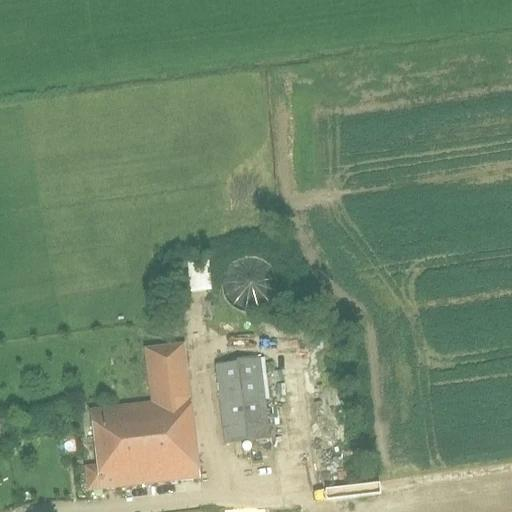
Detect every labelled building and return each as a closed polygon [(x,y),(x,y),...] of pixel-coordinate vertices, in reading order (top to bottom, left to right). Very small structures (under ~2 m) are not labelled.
[(239,312),(248,314),(258,312),(266,308),(273,300),(276,291),(277,282),(274,273),(268,265),(260,260),(250,258),(241,259),(232,264),(226,271),(222,280),(222,290),(225,299),(231,307),(239,312)] [(144,351),(151,403),(91,409),(96,465),(84,466),(86,490),(198,479),(190,399),(184,346),(144,351)] [(215,365),(226,444),(269,438),(258,359),(215,365)] [(292,365),(269,366),(271,404),(293,403),(292,365)] [(291,426),(273,434),(280,448),(298,440),(291,426)]
